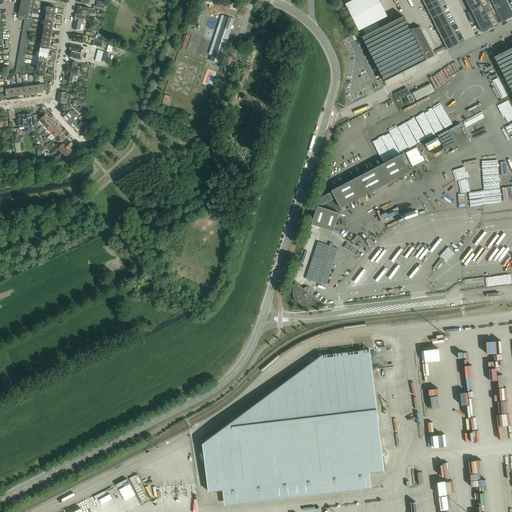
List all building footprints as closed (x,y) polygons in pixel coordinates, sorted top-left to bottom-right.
[(31,21),(34,0),(21,0),(21,3),(22,3),(20,15),(19,15),(18,19),(25,20),(31,21)] [(104,11),(106,0),(101,0),(101,2),(97,1),(95,6),(92,6),(91,9),(104,11)] [(353,0),(346,4),(345,4),(359,30),(359,31),(387,17),(378,0),(353,0)] [(422,0),(447,50),(460,43),(437,0),(422,0)] [(465,0),(472,14),(470,15),(472,18),(474,18),(482,32),(493,26),(479,0),(465,0)] [(491,0),(499,16),(502,22),(511,17),(511,11),(506,0),(491,0)] [(239,6),(231,3),(230,4),(229,8),(237,11),(239,6)] [(96,15),(96,12),(91,11),(91,10),(89,10),(89,8),(78,7),(77,14),(89,16),(89,14),(91,15),(91,14),(96,15)] [(219,64),(234,19),(225,16),(210,61),(219,64)] [(434,56),(420,27),(415,30),(414,28),(410,30),(404,17),(363,38),(384,81),(434,56)] [(80,31),(81,25),(83,25),(84,22),(76,21),(74,30),(80,31)] [(276,30),(260,25),(258,32),(273,37),(274,36),(275,36),(277,32),(275,31),(276,30)] [(95,39),(93,46),(102,48),(103,41),(98,39),(95,39)] [(70,49),(70,51),(71,52),(82,54),(83,48),(71,45),(70,49)] [(511,48),(494,57),(511,92),(511,48)] [(101,63),(104,52),(98,50),(95,61),(101,63)] [(70,53),(69,57),(81,60),(82,54),(71,52),(70,51),(70,53)] [(77,76),(79,68),(75,67),(76,63),(70,61),(69,66),(68,66),(67,71),(68,72),(67,74),(68,74),(66,81),(70,82),(71,82),(72,82),(74,75),(77,76)] [(431,83),(412,93),(416,101),(435,91),(431,83)] [(399,92),(394,94),(397,101),(405,97),(405,96),(410,94),(408,90),(400,94),(399,92)] [(415,101),(411,94),(407,96),(410,103),(415,101)] [(68,121),(75,115),(74,114),(77,112),(74,110),(72,112),(71,110),(64,117),(68,121)] [(74,119),(79,115),(77,113),(75,115),(68,121),(71,125),(76,121),(74,119)] [(32,125),(32,119),(31,119),(30,114),(25,115),(19,116),(20,122),(19,122),(20,129),(25,128),(25,127),(28,127),(28,132),(35,131),(35,125),(32,125)] [(44,125),(50,119),(46,115),(43,117),(41,116),(39,118),(40,120),(44,125)] [(48,129),(54,124),(50,119),(44,125),(48,129)] [(75,129),(82,122),(80,120),(77,122),(76,121),(71,125),(75,129)] [(83,128),(82,127),(84,125),(82,122),(75,129),(78,132),(83,128)] [(52,133),(58,128),(54,124),(48,129),(52,133)] [(56,138),(62,132),(58,128),(52,133),(56,138)] [(60,142),(66,137),(62,132),(56,138),(60,142)] [(19,139),(18,134),(12,135),(12,140),(14,140),(14,143),(21,143),(21,139),(19,139)] [(71,152),(69,150),(74,145),(68,139),(64,143),(65,144),(64,145),(63,144),(58,149),(67,157),(67,156),(71,153),(71,152)] [(79,155),(76,152),(73,155),(71,153),(67,156),(73,162),(79,155)] [(332,191),(332,192),(322,197),(319,206),(317,206),(311,224),(333,232),(334,230),(333,229),(338,215),(339,215),(339,213),(336,212),(339,204),(341,208),(410,172),(401,154),(365,173),(364,174),(363,174),(332,191)] [(470,158),(445,170),(459,200),(464,201),(465,200),(463,198),(464,197),(462,193),(463,190),(461,186),(459,186),(459,185),(457,182),(458,177),(463,175),(463,177),(467,177),(466,185),(469,185),(471,184),(472,177),(471,174),(468,174),(473,172),(474,167),(470,158)] [(436,182),(408,192),(413,204),(419,204),(423,214),(426,214),(426,213),(424,209),(424,208),(426,208),(425,205),(426,205),(426,200),(429,199),(432,199),(435,197),(435,202),(432,202),(428,204),(436,203),(434,204),(434,208),(439,207),(440,207),(445,205),(445,204),(436,182)] [(318,243),(306,280),(326,286),(338,249),(340,250),(342,242),(319,234),(317,240),(330,244),(329,247),(318,243)] [(296,283),(297,284),(296,285),(295,286),(295,287),(294,288),(294,290),(294,291),(294,293),(294,294),(294,295),(295,296),(295,297),(295,298),(296,299),(297,300),(298,301),(299,302),(300,303),(301,304),(302,304),(304,305),(305,305),(307,305),(308,305),(309,305),(311,305),(312,304),(313,304),(315,303),(316,302),(317,301),(317,300),(318,300),(311,294),(312,293),(312,292),(312,291),(311,290),(311,289),(310,288),(309,288),(308,287),(307,287),(306,287),(306,288),(305,288),(304,288),(304,289),(297,283),(296,283)] [(323,358),(203,438),(208,491),(223,490),(225,504),(316,495),(321,492),(334,491),(333,492),(371,488),(370,472),(384,471),(382,452),(390,451),(383,366),(372,367),(369,334),(321,339),(323,358)] [(135,476),(129,479),(142,503),(147,500),(135,476)]
